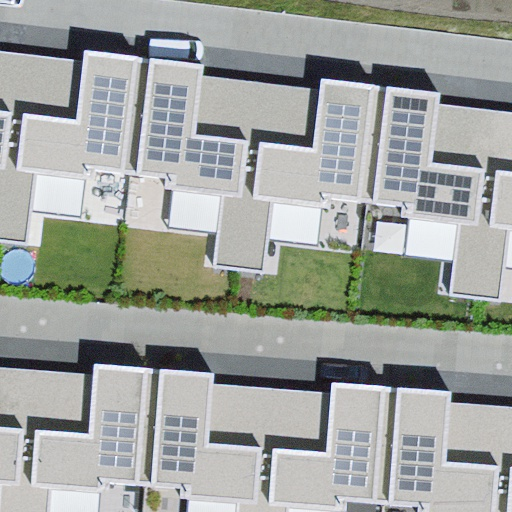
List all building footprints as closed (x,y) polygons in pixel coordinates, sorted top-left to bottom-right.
[(144,60),(85,53),(76,122),(17,115),(2,243),(27,246),(36,174),(93,181),(94,171),(130,175),(144,60)] [(194,136),(203,67),(144,60),(130,175),(166,179),(165,189),(222,196),(213,268),(238,271),(254,143),(194,136)] [(380,88),(321,81),(313,150),(254,143),(238,271),(264,274),(273,202),(330,209),(331,199),(366,203),(380,88)] [(431,165),(439,95),(380,88),(366,203),(402,207),(401,218),(458,224),(449,296),(475,299),(490,172),(431,165)] [(0,113),(0,242),(2,243),(17,115),(0,113)] [(511,174),(490,172),(475,299),(500,303),(509,231),(511,230),(511,174)] [(89,436),(29,431),(23,511),(48,511),(51,489),(108,493),(109,483),(144,486),(154,370),(94,366),(89,436)] [(213,375),(154,370),(144,486),(181,489),(180,499),(237,503),(236,511),(262,511),(267,449),(208,445),(213,375)] [(327,454),(267,449),(262,511),(287,511),(288,507),(346,511),(346,502),(382,504),(391,389),(332,384),(327,454)] [(451,393),(391,389),(382,504),(418,507),(417,511),(500,511),(504,468),(445,463),(451,393)] [(0,511),(23,511),(29,431),(0,428),(0,511)] [(511,511),(511,468),(504,468),(500,511),(511,511)]
